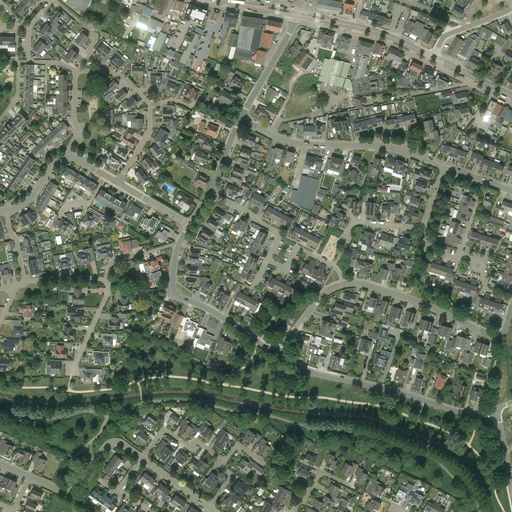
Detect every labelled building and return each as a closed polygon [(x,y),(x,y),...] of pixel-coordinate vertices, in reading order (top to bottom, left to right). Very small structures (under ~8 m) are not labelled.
[(68,0),(67,3),(85,12),(90,0),(68,0)] [(168,0),(157,0),(155,8),(154,10),(159,12),(158,14),(162,15),(164,10),(165,11),(168,0)] [(161,20),(160,26),(164,27),(163,29),(174,33),(180,19),(179,17),(183,3),(175,0),(172,9),(175,9),(173,15),(171,21),(166,19),(165,21),(161,20)] [(318,0),(318,1),(317,7),(340,12),(342,0),(318,0)] [(19,7),(25,12),(28,8),(22,3),(20,1),(17,5),(19,7)] [(364,2),(359,17),(366,19),(368,12),(369,13),(370,10),(372,4),(364,2)] [(135,6),(133,11),(141,15),(141,14),(141,15),(143,11),(145,7),(145,6),(136,3),(135,6)] [(344,14),(351,15),(353,5),(344,3),(343,8),(345,9),(344,14)] [(462,10),(463,7),(456,3),(455,6),(451,12),(460,17),(464,11),(462,10)] [(199,8),(195,7),(190,4),(184,18),(189,20),(190,19),(193,20),(194,21),(203,24),(204,19),(205,15),(205,16),(207,11),(199,8)] [(133,11),(135,6),(131,5),(127,16),(128,16),(130,17),(131,17),(133,11)] [(15,11),(21,16),(25,12),(19,7),(15,11)] [(143,11),(141,15),(149,18),(153,10),(145,7),(143,11)] [(409,36),(417,40),(427,18),(418,13),(419,12),(410,9),(409,11),(411,12),(403,28),(405,29),(404,31),(410,34),(409,36)] [(62,14),(56,10),(53,14),(59,20),(62,16),(63,17),(66,14),(64,12),(62,14)] [(219,12),(214,10),(210,21),(216,23),(219,12)] [(368,12),(366,19),(374,21),(376,15),(377,12),(370,10),(369,13),(368,12)] [(219,44),(223,45),(227,27),(228,22),(228,21),(228,19),(230,20),(232,13),(225,12),(224,21),(222,29),(220,29),(218,39),(220,40),(219,44)] [(228,22),(227,27),(234,28),(235,27),(236,23),(237,16),(238,14),(232,13),(230,20),(228,19),(228,21),(228,22)] [(385,18),(384,17),(382,24),(389,26),(391,19),(392,18),(390,17),(391,14),(387,13),(385,18)] [(57,22),(59,20),(53,14),(49,18),(52,21),(50,23),(53,25),(58,29),(61,26),(57,22)] [(141,14),(141,15),(136,26),(145,30),(148,22),(156,26),(157,21),(149,18),(141,15),(141,14)] [(382,24),(384,17),(376,15),(374,21),(375,21),(382,24)] [(262,32),(265,20),(262,19),(242,16),(242,17),(240,26),(236,46),(237,46),(236,48),(256,53),(257,50),(258,50),(262,32)] [(430,19),(427,18),(417,40),(417,39),(418,38),(421,39),(420,40),(428,44),(433,34),(428,32),(429,30),(430,27),(427,26),(430,19)] [(236,48),(234,57),(255,62),(262,64),(264,52),(267,53),(269,49),(271,40),(274,41),(277,35),(278,32),(280,32),(281,24),(280,23),(266,20),(265,20),(262,32),(258,50),(257,50),(256,53),(236,48)] [(507,32),(508,34),(511,32),(511,30),(511,29),(507,22),(500,26),(504,33),(507,32)] [(46,24),(43,28),(49,33),(51,31),(53,33),(55,31),(59,35),(61,32),(54,27),(53,29),(46,24)] [(157,27),(154,31),(160,33),(157,39),(163,42),(167,43),(167,44),(167,43),(168,42),(168,41),(168,40),(169,40),(169,39),(170,38),(169,38),(169,39),(165,37),(167,31),(157,27)] [(44,38),(46,40),(45,41),(50,45),(52,43),(49,40),(50,38),(50,37),(48,35),(49,33),(43,28),(39,32),(45,37),(44,38)] [(80,34),(78,37),(84,42),(88,38),(82,33),(84,31),(81,29),(78,32),(80,34)] [(321,45),(323,46),(324,43),(331,45),(334,34),(320,30),(317,41),(322,42),(321,45)] [(192,32),(190,37),(186,35),(184,41),(184,40),(188,42),(194,45),(194,44),(196,39),(200,40),(201,36),(192,32)] [(237,35),(231,33),(228,46),(231,47),(228,59),(232,60),(236,47),(234,47),(237,35)] [(464,42),(458,53),(460,54),(468,59),(474,50),(480,38),(475,35),(473,39),(470,38),(466,43),(464,42)] [(498,35),(495,41),(494,42),(499,45),(500,44),(503,38),(498,35)] [(157,39),(151,36),(148,40),(155,43),(151,51),(157,54),(160,48),(164,50),(165,48),(166,47),(161,45),(163,42),(157,39)] [(341,37),(338,48),(343,50),(347,51),(350,41),(351,39),(346,38),(342,36),(341,37)] [(13,45),(14,38),(8,37),(8,45),(8,48),(16,48),(16,45),(13,45)] [(84,43),(84,42),(78,37),(76,40),(73,38),(70,41),(73,44),(74,42),(80,47),(82,45),(83,45),(84,43)] [(464,41),(456,37),(447,53),(455,58),(458,53),(464,42),(464,41)] [(105,48),(108,45),(104,42),(105,41),(102,38),(97,44),(100,46),(96,51),(100,54),(105,48)] [(51,46),(50,45),(45,41),(46,42),(45,44),(41,40),(37,45),(43,50),(45,48),(48,51),(52,47),(51,46)] [(287,52),(294,58),(302,47),(295,41),(287,52)] [(361,55),(355,78),(357,78),(363,52),(365,43),(359,41),(356,51),(356,54),(361,55)] [(188,42),(186,47),(182,45),(181,46),(180,47),(179,48),(179,49),(178,50),(179,50),(184,52),(189,54),(190,54),(192,49),(196,50),(198,46),(194,44),(194,45),(188,42)] [(369,57),(373,45),(365,43),(363,52),(357,78),(363,78),(363,77),(365,69),(369,57)] [(373,52),(382,56),(385,46),(376,43),(373,52)] [(40,54),(43,50),(37,45),(33,49),(37,53),(35,55),(41,59),(43,57),(40,54)] [(70,51),(68,53),(74,59),(78,54),(72,50),(74,48),(71,45),(68,49),(70,51)] [(104,58),(109,53),(112,55),(115,51),(115,50),(116,49),(114,47),(112,49),(108,45),(105,48),(100,54),(104,58)] [(174,53),(165,48),(164,50),(160,48),(157,54),(162,56),(163,53),(167,55),(165,58),(170,61),(172,57),(175,59),(173,62),(178,65),(181,58),(176,56),(176,57),(173,56),(174,53)] [(386,56),(393,60),(397,51),(390,48),(386,56)] [(468,59),(470,60),(467,65),(471,67),(478,56),(474,53),(475,51),(474,50),(468,59)] [(109,62),(114,66),(122,57),(115,51),(112,55),(111,56),(113,58),(109,62)] [(399,65),(397,68),(403,70),(406,63),(402,61),(401,62),(400,62),(404,54),(397,51),(393,60),(396,61),(395,63),(399,65)] [(177,53),(176,56),(181,58),(178,65),(184,67),(188,58),(193,61),(194,56),(190,54),(189,54),(184,52),(182,55),(177,53)] [(295,63),(303,69),(302,70),(304,71),(313,59),(303,52),(295,63)] [(71,63),(74,59),(68,53),(66,55),(64,54),(61,58),(63,60),(65,58),(71,63)] [(324,59),(318,81),(316,89),(319,90),(322,82),(328,84),(328,85),(328,87),(329,88),(335,90),(336,87),(344,89),(344,88),(346,88),(347,95),(353,93),(351,82),(352,80),(345,78),(352,56),(343,53),(340,61),(334,60),(330,59),(329,58),(329,60),(324,59)] [(478,56),(471,67),(476,69),(482,58),(484,55),(480,53),(478,56)] [(126,60),(122,57),(114,66),(118,70),(122,65),(124,67),(130,60),(128,58),(126,60)] [(409,74),(411,75),(417,64),(412,62),(411,64),(409,68),(411,69),(409,74)] [(493,63),(488,74),(496,78),(498,79),(498,78),(499,79),(500,79),(502,76),(498,74),(501,67),(493,63)] [(422,67),(417,64),(411,75),(410,79),(413,81),(417,72),(419,73),(422,67)] [(150,84),(155,84),(156,75),(156,72),(156,69),(153,69),(153,71),(148,71),(148,78),(151,78),(150,84)] [(426,69),(422,76),(424,76),(422,80),(426,82),(427,78),(430,80),(434,72),(426,69)] [(156,72),(156,75),(155,84),(161,84),(161,79),(166,79),(167,76),(167,73),(156,72)] [(438,88),(439,88),(444,78),(440,75),(438,79),(435,77),(432,83),(432,84),(428,84),(429,90),(432,90),(432,88),(436,88),(437,85),(439,86),(438,88)] [(241,89),(245,82),(234,76),(230,84),(234,86),(235,85),(241,89)] [(165,90),(171,92),(175,80),(167,77),(165,83),(168,84),(165,90)] [(406,89),(410,81),(400,77),(396,84),(397,84),(396,86),(403,89),(404,88),(406,89)] [(444,78),(439,88),(438,89),(442,89),(443,88),(444,88),(446,86),(449,80),(444,78)] [(104,98),(106,101),(113,94),(111,92),(118,85),(113,80),(104,88),(109,93),(106,96),(104,98)] [(184,83),(175,80),(171,92),(177,94),(179,88),(182,89),(184,84),(184,83)] [(189,98),(195,85),(185,81),(184,84),(182,89),(182,90),(181,93),(190,97),(189,98)] [(210,87),(211,86),(222,91),(218,99),(230,106),(235,97),(223,90),(224,86),(212,81),(212,82),(210,81),(209,84),(208,83),(207,86),(210,87)] [(195,85),(189,98),(195,101),(195,100),(199,102),(201,96),(200,95),(203,90),(195,86),(195,85)] [(265,98),(272,101),(275,95),(277,96),(279,93),(269,88),(267,91),(268,91),(265,98)] [(114,94),(113,94),(106,101),(106,102),(108,100),(110,102),(113,99),(115,97),(119,101),(127,94),(122,90),(118,94),(116,92),(114,94)] [(454,95),(456,103),(467,101),(465,92),(454,95)] [(119,105),(120,106),(121,106),(125,110),(128,107),(131,110),(138,103),(132,97),(128,101),(126,99),(120,104),(119,105)] [(357,109),(365,107),(363,98),(355,99),(357,109)] [(502,116),(501,116),(505,107),(491,100),(487,108),(489,110),(489,111),(486,109),(482,118),(492,123),(494,120),(496,121),(493,127),(490,126),(488,130),(491,131),(492,130),(494,131),(496,127),(502,116)] [(171,117),(171,114),(174,114),(175,106),(172,106),(172,109),(168,109),(168,110),(163,110),(162,116),(171,117)] [(270,117),(269,115),(268,115),(268,114),(273,117),(275,111),(267,107),(265,109),(263,108),(262,108),(259,106),(255,114),(265,120),(266,120),(268,120),(270,117)] [(454,111),(456,119),(460,118),(460,119),(470,116),(468,107),(458,110),(454,111)] [(506,107),(505,107),(501,116),(502,116),(502,117),(502,118),(503,118),(503,119),(511,123),(511,119),(511,110),(508,109),(509,108),(506,107)] [(22,111),(18,115),(25,123),(29,119),(30,120),(32,118),(29,115),(27,116),(22,111)] [(375,116),(375,118),(377,127),(383,125),(381,117),(382,117),(381,114),(378,115),(375,116)] [(25,123),(18,115),(18,116),(15,119),(23,128),(27,125),(25,123)] [(128,121),(128,127),(142,127),(142,119),(136,119),(136,115),(130,115),(127,115),(127,121),(128,121)] [(175,127),(176,121),(172,121),(172,117),(171,117),(162,116),(163,117),(163,123),(167,123),(167,124),(168,124),(168,127),(175,127)] [(345,117),(346,121),(340,122),(341,129),(342,130),(348,129),(347,125),(350,124),(348,117),(345,117)] [(364,118),(366,129),(372,128),(370,120),(369,117),(364,118)] [(358,120),(361,131),(366,129),(364,118),(358,120)] [(10,122),(18,130),(20,127),(21,129),(22,127),(23,128),(15,119),(11,123),(10,122)] [(341,129),(340,122),(340,121),(333,123),(333,120),(330,120),(331,128),(334,127),(335,131),(341,129)] [(64,132),(56,123),(55,123),(53,121),(52,123),(54,125),(56,128),(54,130),(60,136),(64,132)] [(58,121),(56,123),(64,132),(69,128),(63,122),(60,124),(58,121)] [(203,129),(206,123),(201,121),(198,131),(215,137),(218,128),(209,124),(206,130),(203,129)] [(18,130),(10,122),(7,126),(14,133),(18,130)] [(300,135),(302,135),(303,123),(303,125),(296,125),(294,125),(293,131),(296,131),(296,134),(300,134),(300,135)] [(316,123),(315,136),(318,136),(318,134),(322,134),(322,132),(325,132),(325,125),(322,125),(322,126),(316,126),(316,123)] [(16,136),(14,133),(7,126),(3,129),(4,130),(10,137),(13,139),(16,136)] [(47,131),(55,140),(60,136),(54,130),(52,132),(49,129),(47,131)] [(161,129),(158,134),(166,138),(167,136),(168,137),(169,136),(171,137),(174,132),(168,129),(166,132),(161,129)] [(0,133),(7,140),(10,137),(4,130),(0,133)] [(122,142),(131,147),(134,140),(129,138),(130,136),(131,136),(133,133),(128,130),(124,135),(126,136),(122,142)] [(45,138),(51,145),(55,140),(47,131),(45,133),(48,136),(45,138)] [(9,143),(7,140),(0,133),(0,140),(5,145),(6,146),(9,143)] [(166,146),(163,144),(166,138),(158,134),(155,139),(160,142),(159,145),(165,148),(166,146)] [(199,135),(197,141),(203,143),(202,147),(210,150),(212,143),(205,141),(206,138),(199,135)] [(255,138),(247,135),(244,142),(254,146),(253,148),(258,151),(260,145),(254,143),(255,138)] [(38,139),(47,149),(51,145),(45,138),(43,140),(40,137),(38,139)] [(36,147),(42,153),(47,149),(38,139),(36,141),(39,144),(36,147)] [(451,147),(448,155),(453,157),(456,149),(458,146),(452,144),(451,147)] [(149,149),(155,157),(160,154),(162,156),(165,153),(161,148),(158,150),(155,145),(149,149)] [(443,153),(448,155),(451,147),(446,145),(443,153)] [(38,157),(42,153),(36,147),(34,149),(31,146),(29,148),(38,157)] [(124,158),(128,152),(119,147),(116,153),(124,158)] [(243,148),(240,155),(249,158),(251,152),(243,148)] [(275,158),(280,160),(282,150),(275,148),(273,153),(270,152),(268,161),(274,163),(275,158)] [(463,148),(462,151),(459,159),(464,161),(466,155),(468,156),(470,151),(463,148)] [(459,159),(462,151),(456,149),(453,157),(459,159)] [(196,154),(193,161),(199,163),(199,162),(204,164),(208,155),(200,152),(195,150),(193,153),(196,154)] [(285,163),(288,163),(288,162),(290,162),(288,167),(294,169),(295,164),(293,163),(293,160),(292,160),(294,153),(287,151),(285,161),(286,161),(285,163)] [(476,152),(476,153),(473,152),(471,152),(469,156),(471,157),(470,161),(475,163),(479,153),(476,152)] [(475,163),(480,165),(481,165),(483,159),(484,156),(481,155),(482,154),(479,153),(475,163)] [(249,158),(240,155),(239,154),(237,161),(245,164),(248,158),(249,158)] [(21,156),(19,158),(32,167),(36,161),(27,155),(24,158),(21,156)] [(110,161),(111,162),(109,167),(115,171),(116,168),(118,169),(120,164),(118,163),(119,162),(117,160),(118,158),(112,155),(111,157),(112,158),(111,159),(111,160),(110,161)] [(308,176),(310,176),(315,157),(314,158),(306,156),(304,164),(310,166),(308,176)] [(354,166),(358,167),(358,164),(359,164),(361,158),(353,156),(351,162),(355,163),(354,166)] [(321,158),(315,157),(310,176),(321,179),(322,173),(320,172),(319,174),(314,172),(315,168),(321,170),(323,162),(321,162),(321,158)] [(328,167),(334,168),(337,159),(331,157),(330,160),(330,161),(327,160),(324,170),(327,171),(328,167)] [(20,167),(28,172),(32,167),(19,158),(18,161),(21,163),(19,166),(20,167)] [(142,162),(148,169),(151,167),(153,170),(158,166),(154,161),(151,163),(147,158),(142,162)] [(196,164),(189,161),(190,160),(186,158),(183,163),(187,165),(186,166),(193,169),(196,164)] [(393,172),(397,160),(396,161),(387,158),(384,167),(393,170),(393,172)] [(343,160),(337,159),(334,168),(340,170),(338,175),(342,176),(345,165),(342,163),(343,160)] [(372,168),(378,170),(381,160),(374,159),(372,168)] [(485,169),(488,161),(483,159),(481,165),(480,165),(480,167),(485,169)] [(404,163),(397,160),(393,172),(402,175),(405,168),(406,164),(404,163)] [(488,161),(485,169),(490,171),(493,163),(488,161)] [(493,163),(490,171),(496,173),(499,164),(493,163)] [(504,166),(499,164),(496,173),(501,175),(504,166)] [(14,170),(24,178),(28,172),(20,167),(18,170),(15,168),(14,170)] [(63,181),(65,182),(72,170),(66,167),(62,175),(65,177),(63,181)] [(232,173),(241,177),(242,173),(245,174),(246,171),(243,170),(243,171),(234,167),(234,169),(233,168),(232,171),(233,171),(232,173)] [(424,170),(421,169),(420,172),(415,171),(413,176),(418,178),(419,176),(428,180),(431,173),(424,171),(424,170)] [(13,177),(21,182),(24,178),(14,170),(12,172),(15,175),(13,177)] [(73,181),(77,173),(72,170),(65,182),(67,183),(70,179),(73,181)] [(135,174),(142,183),(147,179),(140,170),(135,174)] [(74,191),(82,177),(77,173),(73,181),(76,183),(73,187),(71,190),(74,191)] [(242,181),(240,180),(241,177),(232,173),(231,175),(230,175),(230,177),(230,178),(230,179),(239,182),(238,183),(241,184),(242,181)] [(194,183),(205,188),(209,179),(199,174),(194,183)] [(310,178),(301,175),(297,191),(292,190),(289,201),(295,203),(294,205),(300,208),(300,206),(311,209),(319,180),(310,178)] [(424,192),(427,185),(415,181),(416,178),(411,176),(409,179),(414,180),(413,183),(416,184),(414,189),(424,192)] [(7,180),(18,187),(21,182),(13,177),(12,180),(8,178),(7,180)] [(83,187),(87,180),(82,177),(74,191),(76,193),(78,189),(80,186),(83,187)] [(14,192),(18,187),(7,180),(5,182),(9,185),(7,187),(14,192)] [(86,194),(93,183),(87,180),(83,187),(86,189),(84,193),(82,196),(84,198),(86,194)] [(50,182),(47,187),(58,194),(58,193),(60,195),(62,192),(56,189),(58,186),(50,182)] [(98,186),(93,183),(86,194),(88,196),(90,192),(93,193),(98,186)] [(271,195),(273,196),(279,185),(277,183),(271,195)] [(239,189),(228,184),(225,191),(237,195),(238,191),(241,192),(243,189),(239,188),(239,189)] [(58,194),(47,187),(44,192),(52,197),(53,194),(57,196),(58,194)] [(249,202),(255,205),(259,196),(256,194),(256,193),(258,189),(253,187),(250,193),(253,194),(249,202)] [(95,199),(103,204),(109,194),(100,189),(95,199)] [(52,197),(44,192),(41,198),(54,205),(53,204),(54,202),(50,200),(52,197)] [(176,199),(180,202),(178,204),(187,210),(191,203),(186,199),(187,197),(180,192),(176,199)] [(418,195),(413,193),(412,194),(407,192),(405,198),(410,200),(409,204),(417,207),(419,200),(416,199),(418,195)] [(459,200),(461,200),(475,205),(475,202),(471,201),(472,198),(473,195),(464,192),(462,192),(459,200)] [(263,198),(259,196),(255,205),(261,208),(265,200),(267,201),(270,195),(266,193),(263,198)] [(116,198),(109,194),(103,204),(110,208),(111,208),(112,209),(118,199),(116,198)] [(491,205),(493,198),(489,196),(489,198),(486,197),(482,206),(486,207),(485,209),(490,211),(492,206),(491,205)] [(54,205),(41,198),(38,203),(46,207),(47,204),(53,207),(54,205)] [(358,213),(359,202),(354,202),(354,198),(348,198),(347,205),(351,206),(350,212),(358,213)] [(127,204),(118,199),(112,209),(121,214),(127,204)] [(475,205),(461,200),(460,206),(469,209),(470,206),(474,207),(475,205)] [(504,209),(509,211),(511,205),(503,201),(501,207),(497,205),(493,216),(497,217),(499,212),(502,213),(504,209)] [(47,208),(46,207),(38,203),(35,208),(43,212),(42,214),(48,217),(50,214),(46,211),(47,208)] [(264,215),(269,217),(273,209),(270,207),(271,205),(266,203),(264,207),(267,209),(264,215)] [(366,215),(373,216),(374,204),(367,203),(367,207),(365,206),(365,211),(366,211),(366,215)] [(381,216),(388,217),(389,210),(392,210),(393,205),(393,203),(388,203),(388,206),(386,205),(385,207),(382,206),(381,216)] [(128,207),(124,213),(133,218),(134,216),(137,218),(142,211),(138,209),(138,208),(133,205),(130,209),(128,207)] [(332,212),(336,214),(335,217),(334,217),(340,220),(340,221),(342,222),(345,216),(341,214),(343,210),(335,206),(332,212)] [(415,220),(418,214),(414,213),(415,210),(407,206),(406,210),(409,211),(408,214),(405,213),(403,218),(406,219),(406,217),(415,220)] [(469,209),(460,206),(458,211),(471,215),(472,213),(468,212),(469,209)] [(273,209),(269,217),(274,220),(280,208),(278,207),(276,210),(273,209)] [(89,208),(88,209),(107,220),(108,219),(89,208)] [(280,208),(274,220),(279,222),(283,214),(280,212),(282,209),(280,208)] [(219,222),(216,220),(222,223),(225,219),(230,222),(232,216),(227,214),(226,215),(217,209),(213,215),(221,219),(219,222)] [(470,218),(471,215),(458,211),(456,217),(465,220),(466,217),(470,218)] [(24,214),(31,225),(32,224),(33,221),(36,219),(34,217),(35,216),(33,212),(30,214),(29,212),(24,215),(24,214)] [(283,214),(279,222),(284,225),(288,216),(290,213),(288,212),(286,215),(283,214)] [(30,225),(31,225),(24,214),(19,218),(20,220),(17,221),(20,225),(21,225),(23,227),(25,225),(29,226),(30,225)] [(93,223),(94,222),(97,223),(100,218),(93,214),(92,217),(87,214),(82,222),(81,221),(79,225),(85,228),(87,225),(90,227),(93,223)] [(142,224),(147,227),(147,226),(153,229),(154,226),(155,226),(157,223),(156,223),(158,219),(152,216),(150,220),(150,219),(149,220),(146,218),(142,224)] [(292,219),(288,216),(284,225),(289,227),(292,221),(294,222),(296,218),(293,217),(292,219)] [(332,216),(331,219),(326,217),(323,223),(329,226),(330,226),(332,223),(337,226),(340,221),(340,220),(334,217),(335,217),(332,216)] [(488,220),(503,226),(504,222),(490,216),(488,220)] [(57,220),(53,227),(55,228),(57,228),(58,227),(65,232),(68,228),(71,230),(73,226),(62,219),(61,222),(57,220)] [(222,223),(216,220),(215,222),(210,219),(207,224),(215,229),(218,226),(220,227),(222,223)] [(236,233),(238,230),(241,232),(246,223),(241,220),(237,226),(235,225),(232,230),(236,233)] [(451,222),(450,227),(463,231),(464,229),(460,227),(460,225),(451,222)] [(291,235),(296,237),(300,229),(296,227),(297,225),(294,224),(292,227),(294,228),(291,235)] [(302,225),(300,229),(296,237),(301,240),(307,228),(302,225)] [(162,233),(158,231),(155,236),(164,241),(167,236),(170,238),(174,231),(166,226),(162,233)] [(463,231),(450,227),(448,232),(457,235),(458,232),(462,234),(463,231)] [(259,232),(257,236),(265,240),(268,235),(261,231),(262,230),(259,228),(257,231),(259,232)] [(307,228),(301,240),(306,242),(310,234),(307,232),(309,229),(307,228)] [(216,229),(214,233),(215,233),(213,235),(204,229),(201,235),(201,234),(209,240),(211,237),(214,239),(215,239),(216,237),(218,238),(219,236),(221,237),(223,233),(216,229)] [(478,234),(475,243),(480,244),(483,235),(484,231),(479,229),(478,234)] [(472,234),(470,241),(475,243),(478,234),(474,232),(474,231),(471,230),(470,233),(472,234)] [(310,234),(306,242),(311,245),(315,236),(317,233),(315,232),(313,235),(310,234)] [(361,234),(359,241),(362,242),(362,244),(371,247),(375,235),(365,232),(364,235),(361,234)] [(457,235),(448,232),(446,237),(459,242),(460,239),(456,238),(457,235)] [(25,242),(25,246),(35,244),(34,241),(36,241),(34,233),(28,235),(29,238),(25,239),(25,242)] [(483,235),(480,244),(486,246),(490,233),(488,233),(486,236),(483,235)] [(491,238),(492,234),(490,233),(486,246),(491,248),(494,239),(491,238)] [(197,239),(199,240),(204,243),(201,246),(207,248),(209,246),(207,245),(210,240),(209,240),(201,234),(197,239)] [(390,248),(393,238),(381,234),(378,245),(390,248)] [(251,239),(263,245),(265,240),(257,236),(255,239),(252,237),(251,239)] [(319,242),(322,243),(324,238),(319,236),(318,238),(315,236),(311,245),(316,248),(319,242)] [(403,239),(400,238),(397,247),(394,247),(392,252),(398,254),(400,249),(408,252),(411,243),(409,242),(410,239),(403,237),(403,239)] [(458,245),(459,242),(446,237),(444,243),(454,246),(454,243),(458,245)] [(499,238),(498,240),(494,239),(491,248),(496,250),(499,242),(501,243),(502,239),(499,238)] [(129,239),(124,240),(124,242),(119,243),(121,250),(123,249),(124,253),(132,252),(131,249),(138,247),(136,240),(129,241),(129,239)] [(252,246),(260,250),(263,245),(251,239),(250,240),(250,241),(253,243),(252,246)] [(35,247),(35,244),(25,246),(26,250),(27,250),(27,253),(31,252),(32,256),(38,254),(37,247),(35,247)] [(104,257),(105,259),(112,258),(109,245),(102,246),(103,249),(97,250),(99,258),(104,257)] [(247,252),(249,253),(250,253),(251,252),(258,255),(260,250),(252,246),(250,250),(248,249),(247,252)] [(84,254),(77,255),(78,265),(83,264),(86,264),(86,263),(91,262),(90,257),(93,257),(92,248),(87,249),(87,251),(83,251),(84,254)] [(189,255),(199,257),(199,256),(200,251),(204,251),(204,249),(198,248),(197,250),(190,249),(189,255)] [(66,258),(59,260),(58,255),(53,256),(55,267),(59,266),(59,268),(71,266),(69,260),(73,259),(72,253),(66,254),(66,258)] [(252,255),(250,253),(249,253),(248,256),(250,257),(249,257),(247,261),(256,265),(258,260),(252,256),(252,255)] [(28,261),(29,268),(37,266),(36,263),(39,262),(39,259),(42,258),(42,255),(35,256),(35,259),(28,261)] [(196,262),(195,265),(201,265),(202,262),(203,257),(199,256),(199,257),(189,255),(188,261),(196,262)] [(161,278),(159,271),(160,271),(155,272),(156,273),(155,274),(154,270),(159,268),(158,263),(163,261),(161,256),(156,258),(157,260),(152,262),(152,261),(151,260),(148,261),(149,261),(148,262),(148,263),(144,264),(146,272),(145,272),(148,281),(146,282),(148,288),(156,286),(155,282),(157,281),(156,280),(161,278)] [(301,272),(306,274),(312,262),(310,260),(308,265),(305,263),(301,272)] [(429,272),(435,274),(439,261),(437,260),(435,264),(432,263),(432,265),(429,264),(427,269),(430,270),(429,272)] [(241,264),(253,270),(256,265),(247,261),(246,264),(242,262),(241,264)] [(359,274),(368,277),(372,265),(357,261),(355,268),(361,270),(359,274)] [(401,281),(406,266),(407,266),(408,262),(403,261),(402,265),(401,264),(399,269),(395,267),(391,278),(401,281)] [(439,261),(435,274),(440,276),(443,267),(440,266),(442,262),(439,261)] [(312,262),(306,274),(311,277),(315,268),(313,267),(315,263),(312,262)] [(377,277),(385,279),(388,271),(392,272),(394,264),(387,262),(385,269),(381,268),(380,273),(379,272),(377,277)] [(2,279),(12,277),(10,266),(9,263),(0,265),(0,272),(1,273),(2,279)] [(242,271),(250,275),(253,270),(241,264),(239,263),(238,265),(240,266),(244,268),(242,271)] [(443,267),(440,276),(445,277),(450,264),(447,263),(446,267),(443,267)] [(452,265),(450,264),(445,277),(444,281),(449,282),(450,282),(451,278),(454,279),(455,274),(453,273),(454,270),(451,269),(452,265)] [(209,266),(201,265),(195,265),(195,267),(187,266),(186,273),(196,275),(197,270),(201,271),(201,268),(204,269),(204,270),(207,270),(209,266)] [(37,270),(37,266),(29,268),(31,275),(38,273),(39,276),(46,275),(45,272),(41,272),(40,269),(37,270)] [(315,268),(311,277),(316,279),(322,267),(320,266),(318,270),(315,268)] [(325,268),(322,267),(316,279),(321,282),(325,274),(323,272),(325,268)] [(248,280),(250,275),(242,271),(241,274),(238,272),(234,279),(240,282),(241,280),(244,281),(245,279),(248,280)] [(499,276),(503,277),(502,281),(511,284),(511,279),(511,277),(500,274),(499,276)] [(216,285),(220,287),(221,284),(225,276),(222,275),(218,283),(216,285)] [(271,290),(272,291),(279,276),(277,275),(275,279),(272,278),(273,276),(270,275),(267,281),(270,282),(268,286),(272,288),(271,290)] [(186,278),(185,285),(185,284),(195,286),(195,282),(199,282),(199,281),(202,281),(204,278),(200,277),(193,276),(192,279),(191,279),(186,278)] [(273,292),(274,289),(278,291),(282,283),(280,281),(282,277),(279,276),(272,291),(273,292)] [(204,286),(201,291),(207,295),(212,286),(208,284),(210,280),(205,277),(201,284),(204,286)] [(454,289),(459,291),(463,278),(461,277),(460,281),(457,280),(454,289)] [(464,295),(465,293),(467,284),(465,283),(466,279),(463,278),(459,291),(458,294),(464,295)] [(282,283),(278,291),(283,294),(289,281),(287,280),(285,284),(282,283)] [(467,284),(465,293),(470,295),(474,281),(472,280),(470,285),(467,284)] [(292,282),(289,281),(283,294),(288,296),(292,288),(290,286),(292,282)] [(477,282),(474,281),(470,295),(475,296),(476,295),(478,296),(480,291),(478,290),(478,287),(475,286),(477,282)] [(502,281),(500,285),(492,282),(492,283),(492,284),(491,284),(491,286),(501,289),(502,286),(509,289),(511,284),(502,281)] [(215,296),(213,299),(219,301),(225,290),(226,288),(224,287),(223,289),(220,287),(215,296)] [(235,300),(240,303),(246,290),(244,289),(242,293),(240,292),(242,288),(239,287),(232,299),(235,300)] [(73,304),(84,304),(84,296),(80,296),(80,294),(81,294),(81,290),(75,289),(75,296),(73,296),(73,304)] [(228,292),(225,290),(219,301),(219,302),(225,305),(229,296),(226,295),(228,292)] [(246,290),(240,303),(245,305),(249,297),(247,296),(249,292),(246,290)] [(359,295),(354,293),(353,295),(345,292),(343,300),(353,303),(353,301),(357,302),(359,295)] [(249,297),(245,305),(250,308),(256,295),(254,294),(252,298),(249,297)] [(478,297),(474,309),(477,310),(478,307),(484,308),(488,295),(486,294),(484,299),(478,297)] [(250,308),(249,310),(254,312),(255,310),(256,308),(259,309),(262,303),(259,302),(257,301),(259,297),(256,295),(250,308)] [(488,295),(484,308),(489,310),(492,301),(489,300),(491,296),(490,295),(488,295)] [(128,302),(127,302),(127,296),(120,296),(120,302),(118,302),(117,309),(128,309),(128,302)] [(376,299),(370,297),(368,304),(365,303),(363,308),(366,309),(368,306),(373,308),(376,299)] [(492,301),(489,310),(494,312),(499,298),(496,297),(495,302),(492,301)] [(499,298),(494,312),(500,314),(500,313),(505,314),(508,306),(500,304),(501,299),(499,298)] [(380,315),(381,315),(382,313),(385,314),(389,302),(382,300),(379,312),(376,311),(374,317),(373,321),(377,322),(380,315)] [(345,306),(335,303),(333,309),(342,312),(342,313),(343,313),(345,307),(353,309),(354,306),(346,303),(345,306)] [(164,314),(163,314),(161,317),(160,317),(159,320),(163,321),(164,319),(165,319),(170,306),(165,304),(162,310),(165,311),(164,314)] [(35,308),(34,305),(20,305),(19,312),(24,312),(24,317),(30,317),(30,313),(33,313),(35,310),(35,308)] [(171,318),(176,308),(170,306),(165,319),(164,319),(168,321),(170,317),(171,318)] [(399,318),(402,310),(396,308),(392,307),(390,315),(388,321),(393,322),(395,317),(399,318)] [(82,312),(74,312),(74,309),(68,309),(68,316),(71,316),(71,320),(75,320),(75,322),(76,323),(78,323),(79,322),(79,320),(82,320),(82,312)] [(342,313),(342,312),(333,309),(332,309),(330,315),(340,318),(342,313)] [(413,323),(415,314),(409,312),(406,311),(401,325),(407,327),(408,322),(413,323)] [(179,326),(183,317),(177,314),(173,324),(179,326)] [(109,329),(119,329),(121,329),(122,328),(122,323),(122,322),(119,322),(118,322),(118,317),(111,317),(111,322),(109,322),(109,329)] [(197,324),(194,323),(192,321),(189,320),(190,318),(187,317),(181,330),(187,333),(188,330),(193,332),(197,324)] [(418,328),(424,330),(427,321),(421,319),(418,328)] [(322,320),(320,327),(330,330),(334,331),(336,324),(322,320)] [(430,322),(427,321),(424,330),(428,331),(426,335),(429,336),(430,334),(429,334),(432,326),(434,321),(430,320),(430,322)] [(20,324),(20,323),(11,323),(11,327),(13,327),(13,335),(22,335),(23,324),(20,324)] [(437,334),(443,336),(446,327),(440,325),(437,334)] [(63,339),(74,339),(74,332),(71,332),(71,327),(64,327),(64,332),(63,332),(63,339)] [(329,334),(330,330),(320,327),(318,333),(332,337),(333,335),(329,334)] [(386,339),(388,329),(381,327),(378,337),(386,339)] [(446,327),(443,336),(446,337),(445,339),(448,340),(446,348),(449,349),(451,341),(448,340),(449,338),(449,337),(451,328),(446,327)] [(211,341),(213,337),(205,333),(206,331),(203,329),(197,343),(204,346),(205,344),(209,345),(211,341)] [(116,341),(112,341),(112,339),(116,340),(117,334),(108,334),(108,337),(103,337),(103,345),(114,346),(115,345),(116,341)] [(456,348),(456,346),(461,347),(464,337),(457,335),(454,343),(451,342),(450,346),(449,352),(452,353),(454,348),(456,348)] [(313,346),(309,345),(307,354),(311,355),(312,356),(312,355),(313,354),(316,355),(321,338),(316,336),(313,346)] [(219,345),(217,349),(226,353),(229,353),(230,351),(229,348),(230,348),(232,344),(225,341),(225,339),(221,337),(218,345),(219,345)] [(466,353),(470,340),(464,337),(461,347),(464,348),(463,352),(465,353),(463,359),(467,360),(469,353),(466,353)] [(192,353),(198,339),(194,338),(189,351),(188,352),(190,352),(192,353)] [(371,342),(362,339),(358,350),(367,353),(369,347),(370,347),(372,343),(371,343),(371,342)] [(13,345),(17,345),(17,341),(11,341),(10,344),(3,343),(3,353),(9,353),(9,351),(12,351),(13,345)] [(473,351),(480,353),(483,343),(476,342),(473,351)] [(489,345),(483,343),(480,353),(486,355),(489,345)] [(55,357),(66,358),(66,351),(63,351),(63,346),(56,346),(56,351),(55,351),(55,357)] [(93,351),(93,355),(95,355),(95,363),(104,363),(104,357),(108,357),(109,352),(100,352),(93,351)] [(376,354),(374,364),(386,367),(387,360),(389,361),(391,353),(385,351),(383,356),(376,354)] [(325,357),(316,355),(313,354),(312,355),(312,356),(311,355),(309,361),(317,363),(318,361),(324,363),(325,357)] [(329,366),(337,369),(340,358),(332,355),(329,366)] [(413,368),(421,370),(424,359),(416,357),(413,368)] [(214,362),(209,359),(206,367),(210,369),(214,362)] [(436,377),(440,367),(440,366),(441,364),(442,365),(442,364),(443,364),(443,363),(447,365),(448,363),(440,359),(432,376),(436,377)] [(5,367),(9,367),(9,360),(2,360),(2,363),(0,363),(0,371),(5,371),(5,367)] [(47,362),(47,368),(47,373),(50,373),(50,374),(59,374),(60,366),(57,365),(57,363),(51,362),(47,362)] [(404,382),(407,370),(398,367),(397,373),(395,373),(393,380),(399,381),(404,382)] [(91,382),(92,382),(92,381),(95,381),(96,375),(101,375),(101,374),(102,370),(85,369),(85,376),(84,376),(83,381),(86,381),(86,383),(91,383),(91,382)] [(424,384),(424,383),(422,382),(422,379),(419,378),(420,375),(417,373),(416,377),(415,377),(414,381),(415,381),(413,385),(420,387),(422,387),(424,387),(424,384)] [(434,386),(443,390),(447,377),(438,374),(434,386)] [(463,396),(466,387),(462,385),(464,381),(458,379),(456,387),(459,388),(457,394),(463,396)] [(482,390),(476,388),(476,391),(472,390),(469,398),(476,400),(477,397),(480,397),(482,390)] [(174,413),(172,412),(169,410),(165,415),(168,417),(167,423),(172,427),(176,422),(177,422),(180,419),(173,414),(174,413)] [(148,416),(143,423),(152,429),(157,422),(148,416)] [(135,421),(140,425),(143,421),(138,417),(135,421)] [(198,429),(190,423),(185,419),(181,425),(184,426),(179,432),(186,437),(189,433),(190,434),(191,433),(193,433),(193,432),(195,433),(198,429)] [(221,429),(226,421),(223,419),(218,428),(221,429)] [(208,424),(205,422),(200,429),(203,431),(200,434),(208,440),(214,432),(206,426),(208,424)] [(145,431),(139,427),(136,432),(139,434),(136,438),(144,444),(149,438),(143,434),(145,431)] [(244,434),(246,435),(243,439),(247,442),(248,441),(252,444),(254,440),(256,442),(261,436),(255,433),(254,434),(251,432),(251,431),(248,429),(244,434)] [(228,434),(222,430),(217,436),(220,438),(215,445),(222,450),(229,439),(226,437),(228,434)] [(267,442),(263,439),(259,444),(262,446),(258,451),(265,455),(270,448),(266,445),(267,442)] [(13,447),(11,446),(6,444),(7,441),(4,440),(0,448),(3,449),(2,453),(9,456),(12,450),(13,447)] [(168,444),(163,440),(158,447),(160,448),(157,453),(161,456),(161,457),(164,460),(168,454),(170,455),(172,451),(166,447),(168,444)] [(38,448),(36,451),(32,461),(36,462),(34,467),(42,470),(46,461),(39,458),(41,453),(40,453),(41,449),(38,448)] [(23,451),(18,449),(16,455),(21,457),(19,460),(26,463),(31,453),(24,450),(23,451)] [(179,452),(175,458),(179,461),(179,462),(183,465),(186,461),(187,462),(189,459),(187,457),(188,455),(184,452),(180,450),(179,452)] [(299,461),(305,464),(306,462),(312,465),(317,457),(311,454),(311,455),(307,453),(307,454),(305,458),(301,456),(299,461)] [(337,461),(336,461),(333,460),(335,457),(328,453),(325,460),(327,462),(325,465),(326,465),(326,466),(327,467),(328,467),(329,467),(334,469),(336,466),(335,465),(337,461)] [(115,455),(111,460),(118,465),(121,467),(124,463),(127,459),(121,455),(119,458),(115,455)] [(248,463),(242,459),(237,466),(247,474),(252,467),(262,474),(264,470),(250,460),(248,463)] [(118,465),(111,460),(108,465),(114,470),(120,474),(122,471),(116,468),(118,465)] [(199,464),(194,460),(190,465),(195,469),(194,470),(201,474),(208,465),(201,460),(199,464)] [(347,476),(349,473),(351,469),(354,471),(357,465),(352,462),(351,466),(345,463),(340,473),(347,476)] [(299,469),(297,474),(306,478),(309,472),(304,469),(306,466),(299,463),(297,468),(299,469)] [(108,473),(106,476),(112,480),(114,482),(115,480),(117,478),(115,476),(112,474),(114,470),(108,465),(104,470),(108,473)] [(364,473),(365,471),(358,468),(356,472),(359,474),(358,476),(356,480),(363,484),(367,475),(364,473)] [(143,486),(150,476),(145,472),(142,476),(139,474),(135,481),(138,483),(140,479),(142,481),(141,485),(142,486),(143,486)] [(207,479),(204,476),(199,482),(205,486),(207,483),(212,487),(213,485),(215,486),(219,481),(217,480),(219,477),(212,472),(207,479)] [(155,480),(150,476),(143,486),(147,490),(150,492),(155,486),(152,484),(155,480)] [(0,481),(0,488),(1,486),(7,488),(10,480),(5,477),(2,483),(0,481)] [(10,480),(7,488),(12,491),(10,494),(13,496),(16,489),(13,488),(16,482),(10,480)] [(373,480),(368,489),(368,488),(366,491),(374,495),(375,492),(381,496),(385,489),(376,484),(378,482),(373,480)] [(242,484),(238,481),(233,488),(243,495),(246,490),(248,492),(252,487),(244,481),(242,484)] [(405,494),(408,495),(412,488),(413,486),(408,483),(406,487),(401,484),(395,496),(402,499),(405,494)] [(94,499),(99,491),(97,490),(100,486),(97,484),(89,495),(94,499)] [(157,487),(155,486),(150,492),(153,494),(155,491),(158,492),(155,496),(158,498),(160,494),(165,487),(160,484),(157,487)] [(331,484),(327,490),(333,493),(332,496),(338,499),(339,497),(340,496),(341,493),(340,493),(339,492),(340,488),(331,484)] [(276,494),(276,495),(284,500),(287,494),(289,491),(279,486),(278,489),(279,490),(276,494)] [(417,488),(413,486),(412,488),(408,495),(407,499),(410,501),(409,503),(417,507),(422,498),(422,496),(419,494),(414,492),(416,490),(417,488)] [(170,491),(165,487),(160,494),(163,496),(160,499),(165,503),(170,497),(167,495),(170,491)] [(29,494),(27,497),(33,500),(34,497),(39,499),(41,493),(33,489),(31,495),(29,494)] [(99,491),(94,499),(98,502),(106,490),(105,489),(102,493),(99,491)] [(108,492),(106,490),(98,502),(102,505),(108,498),(105,496),(108,492)] [(232,496),(229,494),(226,499),(225,498),(223,502),(227,505),(228,504),(232,506),(235,503),(236,502),(240,505),(243,501),(233,494),(232,496)] [(108,498),(102,505),(107,508),(115,497),(113,495),(110,499),(108,498)] [(170,497),(165,503),(168,505),(171,502),(176,505),(181,499),(175,495),(172,499),(170,497)] [(270,503),(270,504),(275,506),(277,507),(280,509),(281,506),(284,500),(276,495),(275,496),(273,501),(271,501),(270,503)] [(325,496),(321,502),(326,505),(331,507),(332,504),(334,505),(335,502),(336,502),(338,499),(332,496),(331,499),(325,496)] [(28,501),(25,507),(34,511),(36,505),(32,503),(33,500),(27,497),(26,501),(28,501)] [(115,497),(107,508),(111,511),(117,504),(114,502),(117,498),(115,497)] [(342,498),(340,504),(346,507),(348,501),(342,498)] [(186,502),(181,499),(176,505),(180,509),(178,511),(182,511),(185,508),(183,506),(186,502)] [(369,502),(367,505),(366,504),(364,507),(370,510),(371,507),(378,511),(381,504),(372,499),(370,502),(369,502)] [(262,509),(261,510),(264,511),(270,511),(272,509),(273,509),(275,506),(270,504),(270,503),(265,500),(263,504),(264,504),(262,509)] [(316,500),(313,506),(319,510),(317,511),(324,511),(326,508),(324,508),(326,505),(321,502),(316,500)] [(432,511),(437,503),(435,502),(433,505),(427,502),(423,510),(424,511),(423,511),(426,511),(429,511),(430,511),(432,511)] [(123,511),(125,510),(123,509),(126,505),(124,503),(117,511),(123,511)] [(440,505),(437,503),(432,511),(443,511),(444,511),(439,508),(440,505)]
